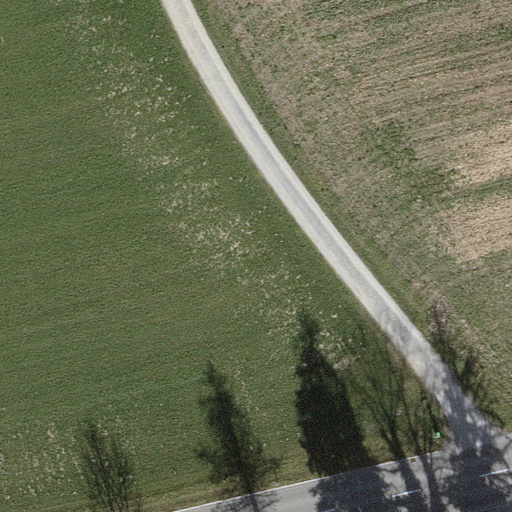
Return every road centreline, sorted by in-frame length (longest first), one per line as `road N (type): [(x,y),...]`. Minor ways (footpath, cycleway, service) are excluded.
road 1 (track): [(175,0),(261,149),(511,489)]
road 2 (tertiary): [(321,511),(511,468)]
